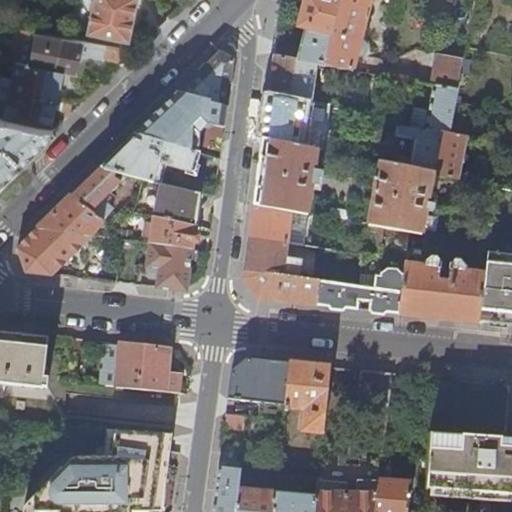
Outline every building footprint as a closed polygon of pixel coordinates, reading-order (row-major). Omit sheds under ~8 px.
[(92,0),(86,32),(127,41),(132,17),(135,0),(92,0)] [(370,0),(307,0),(301,25),(306,26),(297,61),(315,64),(352,71),(356,57),(359,57),(363,54),(365,50),(365,46),(363,43),(360,40),(370,0)] [(27,63),(62,70),(75,73),(80,53),(122,61),(133,51),(33,31),(27,63)] [(199,70),(176,93),(225,106),(232,58),(218,52),(199,70)] [(435,55),(430,85),(433,86),(456,90),(459,73),(462,59),(435,52),(434,54),(435,55)] [(297,61),(272,56),(270,68),(267,92),(310,100),(315,64),(297,61)] [(469,61),(462,59),(459,73),(467,74),(469,61)] [(0,84),(0,87),(56,98),(59,84),(62,70),(27,63),(14,60),(11,76),(2,75),(0,84)] [(424,130),(440,134),(440,132),(448,134),(454,102),(456,90),(433,86),(431,97),(424,130)] [(2,116),(49,126),(52,112),(56,98),(0,87),(0,98),(5,99),(2,116)] [(165,104),(133,134),(193,151),(196,137),(209,124),(223,125),(225,106),(176,93),(165,104)] [(425,96),(418,129),(424,130),(431,97),(425,96)] [(323,109),(266,98),(264,119),(261,139),(317,150),(323,109)] [(0,143),(5,144),(21,160),(38,143),(55,127),(49,126),(2,116),(0,115),(0,143)] [(393,166),(433,174),(440,134),(424,130),(418,129),(396,125),(393,136),(413,139),(409,158),(395,155),(393,166)] [(433,174),(459,179),(466,138),(448,134),(440,132),(440,134),(433,174)] [(125,142),(100,166),(128,175),(142,179),(152,181),(157,163),(192,172),(198,153),(193,151),(133,134),(125,142)] [(317,150),(261,139),(257,172),(253,203),(302,212),(307,213),(311,188),(319,189),(322,170),(314,169),(317,150)] [(0,179),(3,177),(21,160),(5,144),(0,143),(0,179)] [(409,232),(422,234),(426,211),(432,211),(433,205),(427,204),(433,174),(393,166),(379,163),(368,224),(382,227),(409,232)] [(80,186),(70,195),(103,221),(103,220),(112,208),(103,199),(128,175),(100,166),(80,186)] [(194,226),(199,193),(160,183),(153,217),(194,226)] [(54,211),(37,227),(91,235),(103,221),(70,195),(54,211)] [(248,238),(287,244),(298,245),(302,212),(253,203),(250,222),(248,238)] [(328,207),(326,217),(345,220),(346,210),(328,207)] [(191,249),(194,226),(153,217),(152,223),(150,237),(149,243),(160,245),(191,249)] [(152,223),(146,222),(144,237),(150,237),(152,223)] [(91,235),(37,227),(31,234),(16,247),(24,272),(51,275),(93,235),(91,235)] [(246,256),(244,270),(298,278),(300,262),(285,260),(287,244),(248,238),(246,256)] [(185,287),(191,249),(160,245),(149,243),(146,266),(158,268),(156,288),(180,291),(185,287)] [(511,325),(511,254),(487,252),(484,276),(479,323),(511,325)] [(442,319),(479,323),(484,276),(464,274),(464,266),(460,261),(455,260),(450,265),(448,285),(438,283),(441,263),(438,258),(431,257),(426,262),(425,269),(405,266),(404,276),(399,315),(442,319)] [(384,313),(399,315),(404,276),(399,270),(388,268),(382,273),(381,277),(381,279),(376,278),(375,289),(358,286),(358,287),(318,281),(315,306),(337,308),(357,310),(359,295),(371,297),(369,311),(384,313)] [(285,303),(315,306),(318,281),(298,278),(244,270),(243,279),(259,300),(285,303)] [(381,279),(381,277),(360,274),(358,286),(375,289),(376,278),(381,279)] [(50,337),(0,330),(0,385),(44,390),(44,389),(48,389),(49,380),(45,379),(50,337)] [(117,388),(121,345),(103,343),(99,387),(117,388)] [(121,345),(117,388),(174,393),(178,394),(179,383),(180,375),(167,373),(169,351),(121,345)] [(230,377),(227,400),(259,404),(258,419),(283,422),(285,409),(289,365),(250,361),(230,377)] [(289,365),(285,409),(301,410),(303,409),(304,405),(309,405),(311,408),(311,414),(307,413),(304,416),(301,433),(322,435),(330,368),(309,366),(289,365)] [(376,373),(360,372),(356,405),(364,406),(387,408),(391,375),(376,373)] [(244,428),(244,418),(225,416),(223,426),(244,428)] [(169,435),(117,431),(113,458),(77,458),(74,459),(71,461),(21,511),(20,511),(161,511),(172,435),(169,435)] [(468,438),(430,434),(426,490),(511,495),(511,440),(510,441),(504,440),(468,438)] [(235,511),(238,490),(240,470),(218,467),(214,499),(212,511),(235,511)] [(315,497),(313,511),(373,511),(378,481),(356,481),(356,482),(356,494),(346,495),(347,484),(317,480),(315,497)] [(378,481),(373,511),(406,511),(411,483),(378,480),(378,481)] [(238,490),(235,511),(274,511),(276,493),(238,490)] [(276,493),(274,511),(313,511),(315,497),(276,493)]
